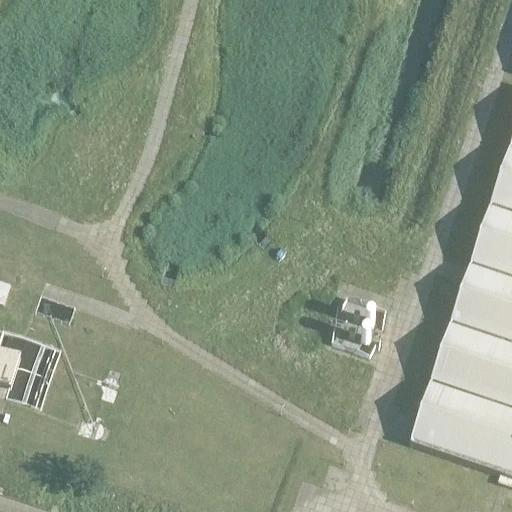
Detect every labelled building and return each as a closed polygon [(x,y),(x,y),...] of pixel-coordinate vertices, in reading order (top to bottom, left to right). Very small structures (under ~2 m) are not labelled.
[(511,143),(510,151),(509,151),(508,153),(509,153),(505,165),(505,164),(504,167),(502,172),(501,175),(502,175),(499,183),(497,188),(496,191),(494,196),(493,198),(494,198),(490,209),(489,212),(485,223),(484,226),(483,231),(482,231),(481,233),(482,234),(480,239),(479,242),(477,247),(476,249),(475,255),(474,255),(473,257),(474,257),(470,268),(469,268),(469,271),(465,282),(464,284),(465,284),(463,290),(462,290),(462,292),(460,298),(459,300),(457,306),(456,308),(457,308),(455,314),(454,313),(454,316),(450,327),(449,330),(445,341),(444,343),(445,343),(443,349),(442,349),(442,351),(440,357),(440,356),(439,359),(437,365),(436,367),(437,367),(435,372),(434,372),(434,375),(430,386),(429,389),(426,396),(410,447),(511,480),(511,143)] [(20,362),(0,355),(0,387),(10,391),(20,362)] [(20,500),(43,505),(50,469),(27,464),(20,500)] [(147,503),(175,511),(208,511),(213,499),(155,480),(147,503)] [(122,511),(136,511),(142,494),(108,483),(101,505),(122,511)]
